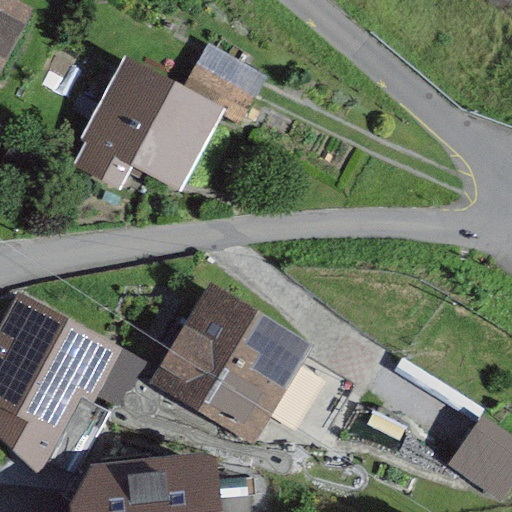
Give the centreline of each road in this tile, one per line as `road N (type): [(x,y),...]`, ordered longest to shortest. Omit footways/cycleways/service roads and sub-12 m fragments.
road 1 (unclassified): [(0,259),(289,225),(455,225),(511,205)]
road 2 (residential): [(511,188),(304,0)]
